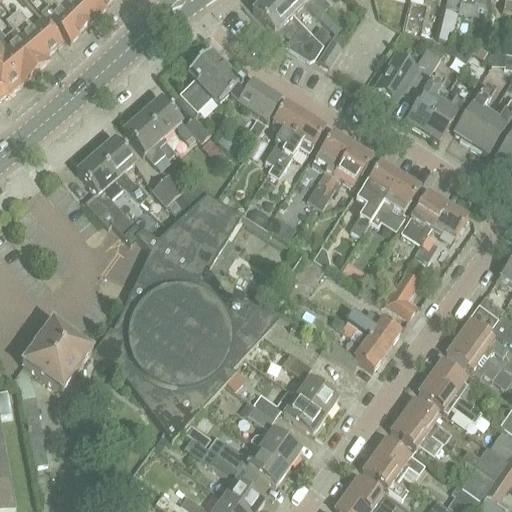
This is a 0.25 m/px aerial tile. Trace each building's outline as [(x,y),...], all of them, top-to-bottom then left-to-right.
[(41,17),(69,47),(83,33),(50,0),(43,0),(42,2),(49,9),(41,17)] [(50,0),(83,33),(96,20),(77,0),(72,0),(68,5),(63,0),(50,0)] [(77,0),(96,20),(110,6),(104,0),(77,0)] [(308,35),(291,18),(273,0),(266,0),(252,14),(273,36),(274,35),(286,41),(282,47),(310,65),(314,64),(323,50),(308,35)] [(308,0),(273,0),(291,18),(306,4),(310,8),(308,11),(317,21),(334,40),(340,31),(333,25),(323,14),(308,0)] [(308,0),(323,14),(333,25),(340,19),(330,8),(321,0),(318,0),(317,0),(308,0)] [(459,16),(461,8),(462,0),(447,0),(445,13),(459,16)] [(488,12),(490,0),(462,0),(461,8),(474,10),(475,9),(488,12)] [(511,18),(511,0),(503,0),(503,4),(505,5),(502,17),(511,18)] [(14,22),(46,60),(60,48),(40,24),(33,31),(19,16),(14,22)] [(50,64),(46,60),(14,22),(8,27),(13,33),(5,40),(12,48),(35,76),(50,64)] [(0,104),(35,76),(12,48),(5,40),(0,34),(0,104)] [(483,40),(480,51),(489,53),(492,42),(483,40)] [(330,46),(317,66),(328,73),(341,53),(330,46)] [(471,57),(453,46),(446,56),(464,68),(471,57)] [(493,71),(502,57),(488,55),(487,57),(476,51),(472,58),(481,65),(490,71),(493,71)] [(415,71),(396,59),(376,91),(398,105),(402,98),(406,97),(414,103),(412,106),(413,106),(439,63),(426,54),(415,71)] [(179,99),(196,117),(213,102),(218,107),(228,98),(236,106),(258,119),(267,125),(281,103),(251,84),(246,91),(244,90),(240,87),(236,83),(221,67),(215,61),(210,56),(188,76),(195,84),(179,99)] [(511,58),(502,57),(493,71),(503,72),(503,74),(511,75),(511,58)] [(406,125),(424,137),(441,109),(433,104),(446,84),(436,78),(406,125)] [(470,152),(489,121),(482,117),(497,93),(493,90),(490,93),(485,90),(455,139),(462,143),(460,146),(470,152)] [(424,137),(440,147),(470,99),(462,94),(455,104),(448,99),(441,109),(424,137)] [(161,102),(142,119),(162,142),(176,131),(178,133),(177,134),(188,148),(195,140),(201,147),(210,138),(194,121),(185,129),(161,102)] [(511,103),(498,126),(489,121),(470,152),(479,158),(481,156),(488,160),(511,121),(511,103)] [(278,146),(272,156),(265,166),(272,171),(306,119),(285,106),(273,126),(283,132),(275,145),(278,146)] [(175,157),(162,142),(142,119),(123,135),(143,159),(153,170),(166,159),(169,163),(175,157)] [(313,152),(326,132),(306,119),(272,171),(268,178),(276,184),(287,166),(297,151),(309,159),(313,152)] [(265,129),(256,123),(247,138),(256,143),(265,129)] [(307,205),(315,209),(353,149),(333,136),(315,165),(327,173),(307,205)] [(500,171),(510,177),(511,174),(511,136),(494,164),(501,169),(500,171)] [(135,166),(115,143),(95,159),(124,192),(133,203),(139,209),(148,201),(136,187),(134,190),(127,181),(128,180),(124,176),(135,166)] [(373,162),(353,149),(315,209),(322,214),(340,185),(353,193),(373,162)] [(111,203),(124,192),(95,159),(76,176),(95,199),(85,207),(87,208),(86,209),(107,230),(111,227),(121,239),(134,229),(111,203)] [(375,221),(400,179),(380,166),(356,203),(366,209),(349,236),(361,243),(371,227),(375,221)] [(420,191),(400,179),(375,221),(371,227),(377,231),(380,227),(395,237),(405,221),(402,220),(403,219),(420,191)] [(161,188),(186,216),(194,209),(183,197),(169,181),(161,188)] [(186,216),(161,188),(153,195),(178,224),(186,216)] [(400,239),(419,252),(427,241),(433,233),(448,209),(427,196),(411,222),(400,239)] [(141,291),(136,288),(114,337),(111,336),(112,335),(110,335),(108,339),(95,358),(93,356),(92,359),(116,376),(171,445),(233,378),(231,375),(279,322),(199,287),(241,221),(206,199),(157,244),(134,229),(122,240),(131,250),(132,248),(130,247),(136,241),(154,262),(141,291)] [(448,209),(433,233),(441,238),(443,234),(463,246),(472,232),(464,227),(468,221),(448,209)] [(268,225),(267,219),(258,214),(252,215),(249,221),(250,227),(259,232),(264,230),(268,225)] [(434,247),(427,241),(419,252),(428,257),(434,247)] [(283,287),(300,298),(305,302),(324,274),(303,260),(283,287)] [(511,264),(501,280),(497,286),(505,292),(507,289),(511,292),(511,264)] [(374,283),(348,267),(339,280),(365,296),(374,283)] [(385,309),(408,326),(418,312),(407,305),(419,287),(405,277),(385,309)] [(463,335),(459,341),(487,362),(493,354),(503,361),(509,353),(488,338),(490,335),(499,323),(480,309),(469,324),(471,325),(469,328),(466,328),(463,333),(463,335)] [(368,332),(361,327),(352,320),(346,328),(356,335),(386,357),(400,337),(381,324),(373,335),(369,332),(368,332)] [(356,335),(346,328),(337,321),(332,328),(351,342),(361,349),(353,359),(329,343),(320,357),(354,375),(360,367),(373,376),(386,357),(356,335)] [(499,323),(490,335),(510,349),(511,345),(511,329),(500,321),(499,323)] [(52,327),(22,369),(62,398),(64,396),(73,403),(84,388),(75,381),(92,356),(52,327)] [(501,372),(487,362),(459,341),(455,347),(452,348),(449,353),(449,355),(447,358),(480,381),(483,377),(492,384),(501,372)] [(290,358),(285,365),(283,368),(304,383),(311,373),(290,358)] [(435,375),(431,381),(459,401),(468,389),(464,386),(467,382),(443,364),(440,367),(438,368),(435,372),(435,375)] [(482,418),(459,401),(431,381),(427,387),(424,387),(421,392),(421,394),(419,397),(448,417),(453,410),(476,426),(482,418)] [(296,401),(324,422),(337,404),(309,383),(296,401)] [(260,399),(253,409),(274,424),(280,417),(311,439),(324,422),(296,401),(288,395),(276,411),(260,399)] [(47,468),(35,403),(21,405),(32,471),(47,468)] [(407,414),(403,420),(442,448),(449,454),(452,451),(446,446),(451,439),(438,430),(439,428),(436,426),(439,422),(414,404),(412,407),(410,407),(407,412),(407,414)] [(253,409),(246,419),(267,434),(274,424),(253,409)] [(398,426),(396,426),(393,431),(393,433),(391,436),(416,454),(419,450),(434,461),(442,448),(403,420),(398,426)] [(0,421),(0,511),(16,511),(11,482),(0,421)] [(250,446),(259,453),(287,473),(300,454),(272,434),(267,441),(261,437),(255,438),(250,446)] [(508,467),(510,463),(511,461),(511,442),(502,436),(490,452),(507,465),(507,466),(508,467)] [(208,456),(216,461),(237,477),(244,467),(240,458),(225,447),(224,448),(216,442),(206,455),(208,456)] [(379,453),(375,459),(403,480),(413,487),(425,471),(386,443),(384,446),(382,446),(378,451),(379,453)] [(462,464),(475,473),(495,487),(498,482),(508,467),(507,466),(506,466),(487,452),(479,462),(468,455),(462,464)] [(287,473),(259,453),(246,470),(274,490),(287,473)] [(237,477),(216,461),(208,456),(201,465),(209,471),(230,486),(237,477)] [(397,488),(403,480),(375,459),(370,466),(368,466),(364,471),(365,473),(363,476),(402,504),(408,496),(397,488)] [(511,464),(510,463),(508,467),(498,482),(510,491),(511,488),(511,464)] [(475,473),(460,493),(480,507),(484,500),(485,501),(495,487),(475,473)] [(351,492),(347,498),(365,511),(379,511),(383,506),(380,504),(383,500),(358,482),(356,485),(354,485),(350,490),(351,492)] [(498,482),(495,487),(485,501),(501,511),(506,511),(508,510),(500,506),(510,491),(498,482)] [(235,485),(233,487),(222,503),(234,511),(259,511),(264,506),(235,485)] [(447,511),(476,511),(480,507),(460,493),(457,490),(451,499),(455,502),(447,511)] [(365,511),(347,498),(342,504),(340,504),(337,509),(337,511),(336,511),(365,511)] [(180,511),(179,511),(165,500),(162,499),(160,501),(155,508),(158,510),(160,511),(180,511)] [(180,511),(201,511),(186,501),(179,511),(180,511)] [(501,511),(485,501),(478,511),(501,511)] [(234,511),(222,503),(215,511),(234,511)]
